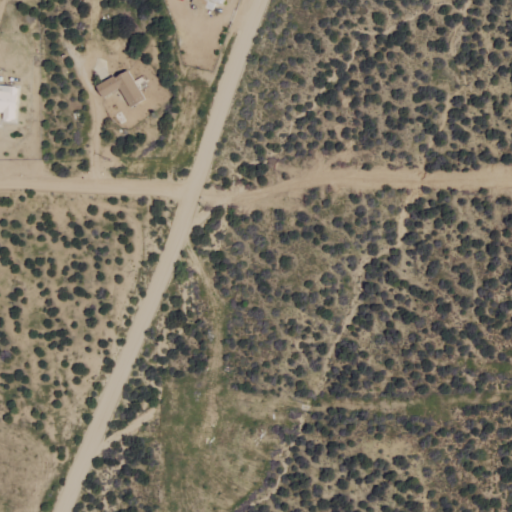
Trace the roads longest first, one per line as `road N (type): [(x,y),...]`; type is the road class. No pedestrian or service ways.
road 1 (residential): [(56,511),(198,186),(264,0)]
road 2 (residential): [(198,186),(0,186)]
